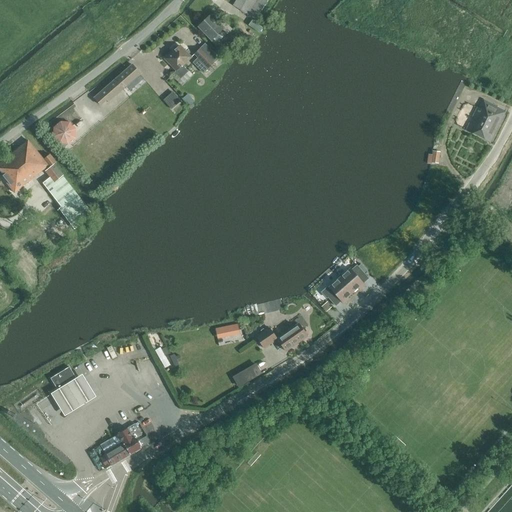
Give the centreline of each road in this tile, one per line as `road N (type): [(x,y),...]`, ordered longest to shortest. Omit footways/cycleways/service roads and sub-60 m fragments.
road 1 (unclassified): [(106,478),(293,363),(376,295),(486,165),(511,119)]
road 2 (unclassified): [(0,142),(179,0)]
